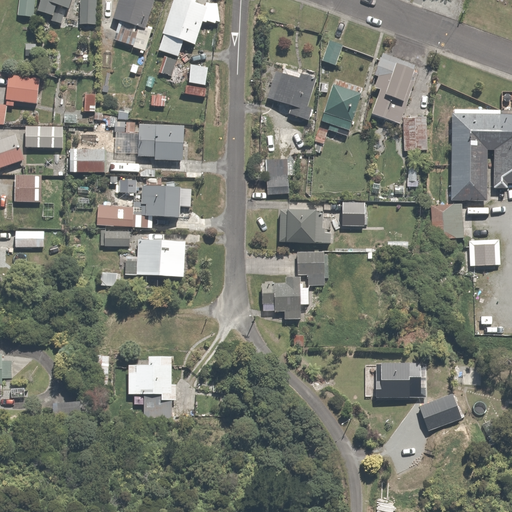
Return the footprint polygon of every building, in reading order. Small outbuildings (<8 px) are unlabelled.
[(39,0),(22,0),(22,17),(38,18),(39,0)] [(77,0),(42,0),(42,1),(46,2),(42,14),(57,19),(55,22),(67,26),(70,19),(71,19),(77,0)] [(100,0),(83,0),(84,27),(101,27),(100,0)] [(161,0),(124,0),(117,18),(124,21),(119,34),(144,44),(161,0)] [(182,60),(188,44),(202,49),(216,7),(195,0),(179,0),(167,36),(175,39),(169,55),(182,60)] [(348,48),(334,42),(326,61),(339,67),(348,48)] [(46,46),(29,45),(29,58),(45,59),(46,46)] [(425,70),(385,56),(375,86),(383,89),(375,115),(405,124),(406,153),(431,153),(430,119),(409,119),(425,70)] [(181,64),(168,58),(161,71),(174,78),(181,64)] [(195,73),(189,69),(180,82),(187,86),(195,73)] [(286,77),(279,75),(271,100),(294,108),(292,115),(314,122),(317,111),(310,109),(320,81),(288,70),(286,77)] [(45,78),(14,76),(12,102),(44,104),(45,78)] [(369,91),(340,81),(325,124),(334,127),(333,131),(348,136),(349,133),(354,135),(369,91)] [(101,96),(89,96),(89,113),(100,113),(101,96)] [(511,111),(456,111),(456,202),(492,202),(492,153),(499,153),(498,188),(511,189),(511,184),(511,183),(511,111)] [(190,127),(121,123),(119,155),(144,156),(144,160),(189,162),(190,127)] [(29,129),(29,148),(67,149),(68,130),(29,129)] [(308,154),(308,143),(303,143),(302,129),(280,130),(280,133),(272,133),(273,149),(281,149),(281,155),(308,154)] [(332,132),(323,130),(319,143),(328,145),(332,132)] [(0,173),(24,174),(25,138),(0,137),(0,173)] [(110,151),(73,152),(73,176),(111,176),(110,151)] [(283,162),(271,163),(271,194),(291,194),(291,179),(283,179),(283,162)] [(420,169),(412,169),(412,188),(420,188),(420,169)] [(46,177),(20,177),(20,203),(45,203),(46,177)] [(140,181),(122,181),(121,194),(140,194),(140,181)] [(194,190),(146,189),(145,206),(151,207),(151,218),(185,219),(185,209),(193,209),(194,190)] [(56,204),(45,205),(46,218),(57,217),(56,204)] [(137,207),(101,206),(100,226),(144,227),(145,216),(136,216),(137,207)] [(368,206),(346,207),(347,228),(369,227),(368,206)] [(464,206),(435,207),(436,243),(465,242),(464,206)] [(329,245),(329,215),(284,214),(283,245),(329,245)] [(49,232),(18,232),(18,249),(49,249),(49,232)] [(132,232),(108,232),(107,248),(132,249),(132,232)] [(412,242),(390,242),(390,251),(412,251),(412,242)] [(189,245),(142,243),(141,259),(132,258),(131,275),(188,278),(189,245)] [(503,243),(472,244),(473,268),(504,268),(503,243)] [(329,254),(302,254),(303,277),(313,277),(313,285),(330,285),(329,254)] [(125,276),(106,275),(106,287),(125,287),(125,276)] [(289,286),(265,287),(266,314),(289,313),(289,322),(305,322),(305,308),(313,308),(312,289),(307,289),(306,280),(289,280),(289,286)] [(111,390),(112,356),(98,356),(98,390),(111,390)] [(154,366),(133,366),(133,396),(146,396),(146,417),(176,417),(176,403),(182,403),(182,386),(178,386),(178,359),(154,358),(154,366)] [(430,365),(369,366),(367,366),(367,392),(379,392),(379,400),(431,399),(430,365)] [(489,371),(467,370),(466,387),(489,388),(489,371)] [(460,396),(424,407),(432,432),(468,420),(460,396)]
